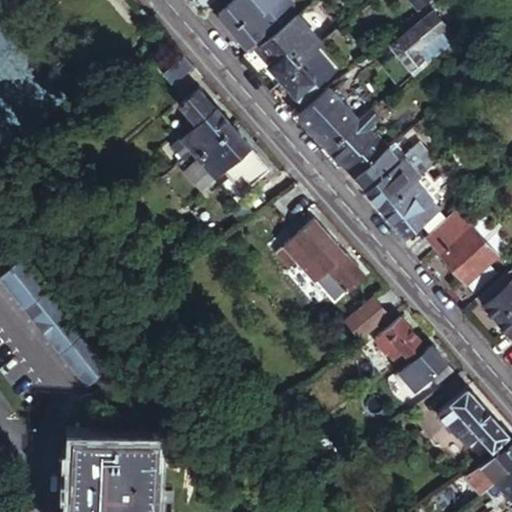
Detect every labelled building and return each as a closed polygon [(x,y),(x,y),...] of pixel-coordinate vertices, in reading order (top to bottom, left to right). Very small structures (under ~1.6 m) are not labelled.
[(193,0),(202,10),(213,0),(193,0)] [(295,12),(299,9),(291,0),(234,0),(219,13),(250,49),(260,41),(295,12)] [(447,26),(434,10),(392,43),(410,66),(424,54),(421,49),(447,26)] [(316,47),(323,42),(295,12),(260,41),(274,55),(269,60),(270,61),(282,75),(316,47)] [(455,36),(447,27),(421,49),(424,54),(427,59),(455,36)] [(316,47),(282,75),(302,98),(337,69),(316,47)] [(196,66),(186,54),(165,72),(175,84),(196,66)] [(462,67),(468,75),(478,66),(471,56),(463,62),(462,67)] [(176,144),(190,160),(199,152),(201,155),(236,124),(200,85),(183,101),(201,123),(176,144)] [(304,117),(335,91),(331,87),(324,93),(308,105),(300,112),(304,117)] [(327,141),(356,115),(335,91),(304,117),(326,142),(327,141)] [(356,115),(327,141),(344,162),(347,161),(356,173),(385,148),(366,126),(381,115),(372,106),(359,116),(356,115)] [(236,124),(201,155),(205,159),(212,167),(219,175),(230,165),(241,177),(247,171),(257,183),(275,167),(236,124)] [(356,173),(385,207),(404,190),(416,180),(438,161),(420,141),(400,160),(388,146),(385,148),(356,173)] [(212,167),(205,159),(188,173),(195,181),(207,171),(212,167)] [(207,171),(195,181),(202,189),(214,180),(207,171)] [(404,190),(385,207),(406,232),(417,223),(421,228),(446,208),(452,203),(447,198),(438,205),(416,180),(404,190)] [(451,213),(427,234),(466,278),(489,258),(497,251),(467,216),(459,207),(451,213)] [(446,208),(421,228),(427,234),(451,213),(446,208)] [(477,208),(467,216),(497,251),(506,243),(477,208)] [(319,215),(278,251),(291,266),(300,258),(318,278),(338,299),(370,271),(350,249),(319,215)] [(489,258),(466,278),(474,288),(497,269),(489,258)] [(21,262),(0,278),(0,280),(40,329),(89,388),(110,370),(21,262)] [(511,267),(478,293),(511,333),(511,267)] [(339,337),(346,348),(392,316),(378,296),(348,317),(354,326),(339,337)] [(333,327),(339,337),(354,326),(348,317),(333,327)] [(426,342),(405,317),(390,329),(401,342),(391,350),(400,361),(409,353),(411,354),(426,342)] [(434,344),(405,369),(421,387),(436,375),(443,383),(455,372),(449,364),(451,363),(434,344)] [(471,386),(440,412),(476,454),(488,443),(493,450),(511,434),(471,386)] [(72,433),(71,466),(70,478),(68,511),(156,511),(160,437),(72,433)] [(511,465),(511,440),(484,462),(470,471),(484,487),(496,477),(511,465)] [(511,494),(511,465),(496,477),(484,487),(498,505),(511,495),(511,494)]
